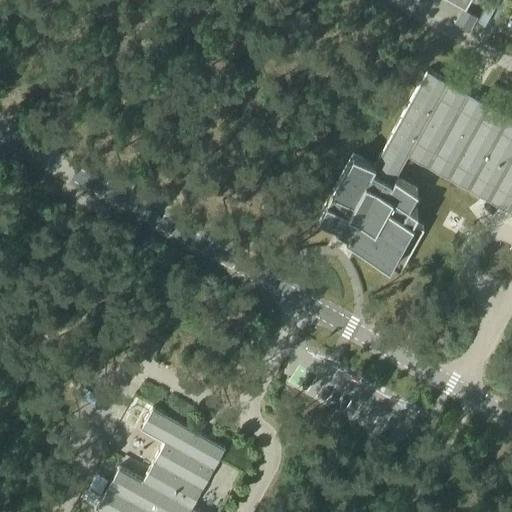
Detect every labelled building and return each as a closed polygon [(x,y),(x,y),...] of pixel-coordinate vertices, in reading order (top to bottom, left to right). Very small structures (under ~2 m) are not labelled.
[(450,0),(465,8),(469,0),(450,0)] [(480,27),(489,0),(478,0),(470,23),(480,27)] [(353,154),(317,218),(337,230),(338,229),(349,235),(346,241),(399,270),(423,227),(411,221),(417,210),(408,206),(417,189),(395,177),(408,155),(511,213),(511,118),(426,71),(374,165),(353,154)] [(124,351),(139,360),(151,343),(136,333),(124,351)] [(200,511),(191,507),(224,447),(152,406),(140,428),(164,441),(142,480),(118,467),(95,508),(102,511),(200,511)]
